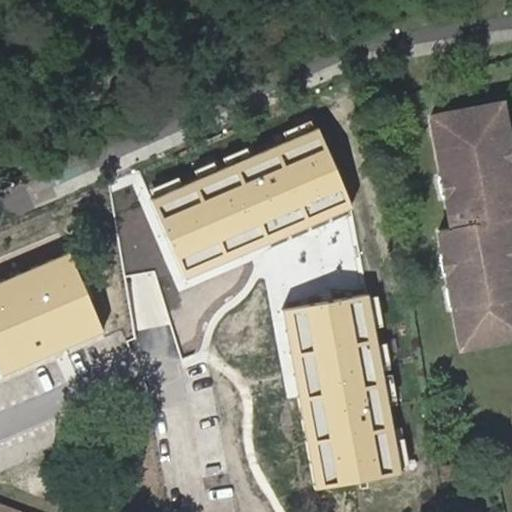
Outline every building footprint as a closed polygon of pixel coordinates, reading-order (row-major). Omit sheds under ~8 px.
[(511,144),(504,104),(444,115),(448,136),(436,138),(444,178),(449,177),(453,196),(447,197),(453,230),(441,233),(445,258),(451,257),(454,273),(449,274),(452,290),(457,288),(461,308),(455,309),(463,349),(511,339),(511,255),(510,245),(511,244),(511,222),(511,219),(511,163),(509,164),(506,145),(511,144)] [(444,115),(431,117),(435,138),(436,138),(448,136),(444,115)] [(321,129),(153,200),(189,283),(266,251),(357,212),(321,129)] [(208,138),(198,142),(204,156),(214,152),(208,138)] [(444,178),(442,178),(446,197),(447,197),(453,196),(449,177),(444,178)] [(74,256),(0,287),(0,368),(6,381),(108,337),(74,256)] [(445,258),(444,258),(447,274),(449,274),(454,273),(451,257),(445,258)] [(452,290),(450,290),(453,309),(455,309),(461,308),(457,288),(452,290)] [(377,299),(285,315),(295,374),(316,495),(408,480),(377,299)] [(411,437),(409,478),(425,479),(427,438),(411,437)] [(438,446),(444,481),(456,480),(450,444),(438,446)]
